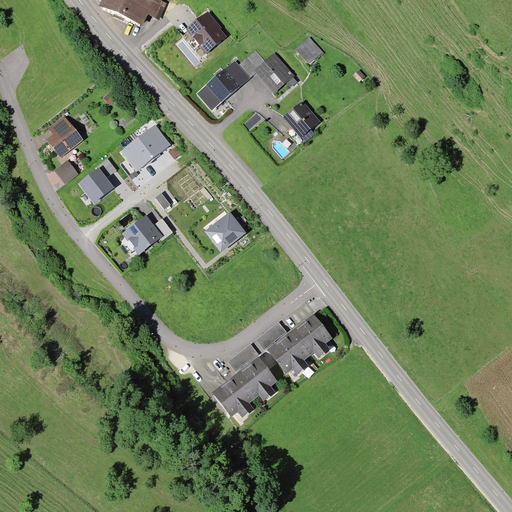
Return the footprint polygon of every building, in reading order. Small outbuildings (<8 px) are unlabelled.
[(104,1),(99,13),(142,31),(148,18),(160,23),(167,6),(153,0),(101,0),(102,0),(104,1)] [(222,30),(209,15),(186,35),(206,58),(227,40),(220,32),(222,30)] [(310,39),(295,54),(309,68),(324,53),(310,39)] [(254,75),(266,63),(256,52),(239,67),(250,80),(255,76),(254,75)] [(296,78),(275,55),(266,63),(254,75),(255,76),(274,97),(287,85),(291,90),(298,84),(294,80),(296,78)] [(197,98),(212,115),(251,80),(250,80),(239,67),(236,63),(197,98)] [(359,71),(352,77),(359,84),(366,78),(359,71)] [(113,91),(103,99),(110,107),(119,100),(113,91)] [(321,124),(303,104),(283,122),(292,132),(287,136),(298,149),(303,144),(301,142),(321,124)] [(82,143),(64,119),(50,130),(55,137),(47,143),(60,160),(82,143)] [(172,150),(156,130),(140,143),(155,163),(172,150)] [(155,163),(140,143),(123,156),(138,176),(155,163)] [(96,170),(99,174),(105,181),(117,172),(108,161),(96,170)] [(68,162),(55,173),(65,186),(79,176),(68,162)] [(105,181),(99,174),(79,190),(94,209),(115,193),(105,181)] [(162,192),(155,197),(165,209),(171,204),(162,192)] [(230,209),(205,229),(221,251),(247,231),(242,225),(238,219),(230,209)] [(147,214),(122,233),(139,254),(160,238),(163,235),(156,225),(147,214)] [(241,216),(238,219),(242,225),(246,222),(241,216)] [(159,223),(156,225),(163,235),(160,238),(162,240),(168,235),(159,223)] [(313,312),(267,348),(286,373),(293,368),(297,373),(309,364),(305,358),(315,350),(319,356),(330,348),(326,342),(332,337),(313,312)] [(279,321),(257,339),(264,349),(287,331),(279,321)] [(251,343),(228,361),(236,371),(259,353),(251,343)] [(259,355),(212,391),(231,415),(238,410),(243,416),(254,407),(249,401),(260,394),(264,400),(276,390),(271,384),(278,379),(259,355)]
